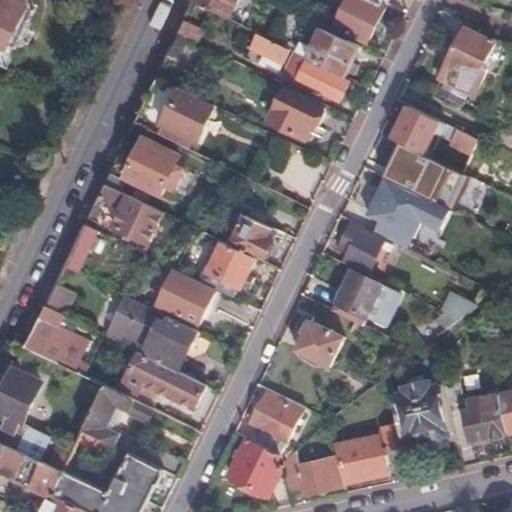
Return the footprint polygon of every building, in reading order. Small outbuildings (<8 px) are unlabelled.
[(0,0),(0,42),(15,50),(28,46),(35,32),(30,19),(35,7),(30,5),(28,0),(0,0)] [(192,0),(232,19),(240,0),(192,0)] [(368,42),(387,6),(373,0),(348,0),(335,27),(368,42)] [(475,0),(455,0),(488,18),(493,9),(475,0)] [(194,9),(182,35),(197,42),(209,18),(194,9)] [(443,12),(437,26),(454,35),(461,31),(466,22),(443,12)] [(357,60),(364,46),(325,28),(316,48),(304,42),(299,53),(349,77),(354,68),(359,70),(363,64),(357,60)] [(494,42),(469,29),(442,81),(478,99),(491,71),(486,69),(499,44),(498,44),(499,42),(495,40),(494,42)] [(292,49),(258,32),(247,55),(256,60),(260,53),(264,55),(261,62),(281,72),(292,49)] [(350,82),(299,56),(289,77),(340,102),(350,82)] [(366,97),(370,88),(360,83),(356,92),(366,97)] [(199,143),(217,106),(180,88),(162,125),(199,143)] [(326,108),(290,91),(273,124),(307,142),(315,126),(317,127),(322,124),(327,114),(324,112),(326,108)] [(403,145),(424,155),(436,131),(445,137),(444,141),(473,155),(480,141),(413,107),(395,141),(403,145)] [(182,152),(147,135),(127,178),(163,196),(167,188),(176,193),(187,170),(176,164),(182,152)] [(424,155),(403,145),(388,179),(390,180),(455,213),(458,214),(474,179),(424,155)] [(113,176),(110,184),(117,187),(121,180),(113,176)] [(432,254),(455,213),(390,180),(371,217),(381,222),(415,238),(412,244),(432,254)] [(117,187),(110,184),(105,194),(125,204),(113,227),(126,233),(133,237),(150,245),(167,211),(117,187)] [(191,224),(195,216),(183,210),(178,218),(191,224)] [(269,238),(273,227),(248,215),(244,225),(235,221),(226,238),(263,257),(271,255),(276,243),(269,238)] [(412,244),(415,238),(381,222),(375,234),(409,250),(412,244)] [(101,229),(90,223),(70,262),(81,268),(90,252),(94,254),(97,246),(94,245),(101,229)] [(350,257),(346,265),(369,276),(385,243),(353,227),(341,252),(350,257)] [(244,286),(258,257),(225,240),(219,252),(216,249),(201,279),(234,295),(239,285),(244,286)] [(215,292),(176,272),(160,304),(199,323),(215,292)] [(385,288),(352,272),(341,294),(348,297),(344,304),(370,317),(385,288)] [(74,302),(53,291),(26,347),(82,374),(86,367),(78,363),(89,340),(61,326),(65,315),(67,316),(74,302)] [(479,307),(482,320),(503,304),(495,295),(479,307)] [(194,346),(202,331),(129,296),(110,336),(140,352),(171,367),(179,370),(187,355),(184,352),(189,344),(194,346)] [(462,321),(474,312),(444,296),(438,309),(462,321)] [(420,353),(435,342),(451,330),(443,319),(412,342),(420,353)] [(345,340),(311,324),(297,353),(331,368),(345,340)] [(371,343),(376,333),(357,324),(353,334),(371,343)] [(194,410),(208,386),(179,370),(171,367),(140,352),(123,386),(143,396),(145,393),(149,386),(158,391),(194,410)] [(45,386),(14,371),(0,401),(0,438),(29,453),(44,461),(54,441),(35,433),(36,429),(25,424),(45,386)] [(90,378),(99,382),(103,375),(93,371),(90,378)] [(444,379),(449,405),(465,403),(459,371),(443,374),(444,379)] [(448,425),(453,423),(449,405),(444,379),(406,387),(407,393),(396,396),(403,424),(405,434),(409,433),(417,432),(420,439),(428,444),(440,442),(444,433),(442,426),(448,425)] [(178,477),(186,462),(123,430),(120,436),(109,430),(122,405),(133,411),(132,414),(147,423),(154,410),(106,386),(84,430),(115,445),(129,453),(178,477)] [(154,398),(158,391),(149,386),(145,393),(154,398)] [(254,430),(250,439),(275,451),(281,439),(290,443),(307,409),(265,389),(248,426),(254,430)] [(511,393),(499,396),(507,434),(511,433),(511,393)] [(492,438),(507,434),(499,396),(473,402),(474,410),(465,412),(472,441),(475,441),(476,449),(494,445),(492,438)] [(392,449),(407,446),(405,434),(403,424),(387,427),(389,435),(392,449)] [(450,432),(448,425),(442,426),(444,433),(450,432)] [(115,445),(84,430),(78,442),(108,456),(115,445)] [(417,432),(409,433),(411,442),(420,439),(417,432)] [(385,450),(392,449),(389,435),(382,436),(385,450)] [(339,453),(345,483),(389,474),(385,450),(382,436),(337,446),(339,453)] [(29,453),(0,438),(0,476),(1,477),(5,470),(18,476),(29,453)] [(250,439),(248,438),(230,475),(267,494),(283,465),(281,461),(284,456),(275,451),(250,439)] [(55,466),(64,470),(72,453),(63,449),(55,466)] [(305,497),(346,488),(345,483),(339,453),(303,460),(301,449),(284,462),(290,489),(303,486),(305,497)] [(55,466),(44,461),(29,453),(18,476),(25,480),(51,493),(64,470),(55,466)] [(161,509),(178,477),(129,453),(112,486),(115,487),(112,494),(64,470),(51,493),(89,511),(144,511),(150,502),(161,509)] [(89,511),(51,493),(41,511),(89,511)]
